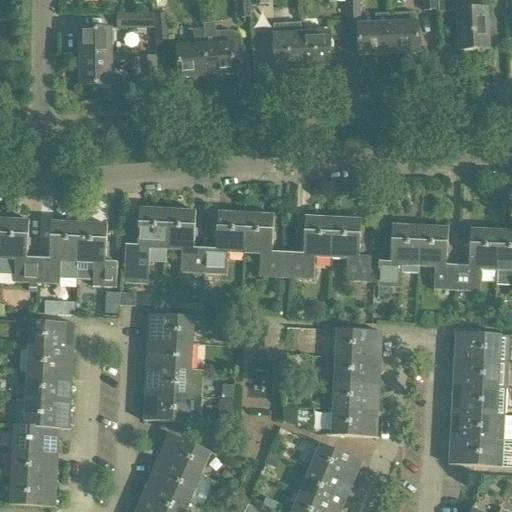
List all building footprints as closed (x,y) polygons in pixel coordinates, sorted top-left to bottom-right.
[(236,0),(238,19),(251,18),(250,5),(252,5),(251,0),(236,0)] [(328,0),(329,3),(345,3),(346,23),(348,23),(346,0),(328,0)] [(346,0),(348,23),(361,23),(360,0),(346,0)] [(421,0),(423,12),(438,11),(437,0),(421,0)] [(470,11),(469,0),(453,0),(439,1),(439,13),(459,12),(461,51),(489,50),(487,10),(470,11)] [(417,24),(416,13),(389,15),(391,55),(420,54),(419,24),(417,24)] [(154,15),(116,15),(116,30),(146,30),(146,28),(155,28),(154,15)] [(168,15),(154,15),(155,28),(155,42),(156,42),(157,56),(157,62),(172,61),(171,41),(170,40),(168,15)] [(360,56),(391,55),(389,15),(375,15),(376,26),(359,27),(360,56)] [(216,24),(206,25),(207,46),(209,77),(237,75),(236,60),(244,60),(242,36),(234,32),(216,33),(216,24)] [(302,24),(275,26),(277,72),(305,71),(303,34),(302,24)] [(181,79),(209,77),(207,46),(206,25),(205,25),(205,29),(193,30),(194,47),(179,48),(181,79)] [(330,32),(303,34),(305,71),(332,69),(331,41),(345,40),(344,25),(330,26),(330,32)] [(112,58),(112,30),(81,30),(81,58),(112,58)] [(157,56),(139,58),(142,86),(159,84),(157,62),(157,56)] [(111,86),(112,58),(81,58),(81,86),(111,86)] [(167,251),(168,211),(141,210),(139,247),(127,247),(125,285),(149,286),(151,250),(167,251)] [(204,276),(205,251),(195,251),(196,213),(168,211),(167,251),(183,252),(182,275),(204,276)] [(245,256),(245,240),(247,215),(219,214),(217,252),(205,251),(204,276),(228,277),(229,255),(245,256)] [(284,280),(286,255),(273,254),(275,217),(247,215),(245,240),(245,256),(261,257),(260,279),(284,280)] [(332,260),(334,219),(307,218),(305,256),(289,255),(286,255),(284,280),(288,280),(315,282),(316,259),(332,260)] [(371,285),(373,260),(361,259),(363,221),(334,219),(332,260),(349,261),(348,283),(371,285)] [(37,286),(38,260),(28,260),(30,222),(1,221),(0,237),(0,275),(15,276),(14,285),(37,286)] [(61,280),(76,281),(77,265),(79,225),(52,223),(50,261),(38,260),(37,286),(38,286),(38,291),(46,292),(46,286),(61,287),(61,280)] [(94,282),(94,289),(116,290),(117,264),(106,264),(108,226),(79,225),(77,265),(76,281),(94,282)] [(420,269),(422,228),(394,227),(392,265),(380,264),(379,289),(403,290),(404,274),(420,275),(421,269),(420,269)] [(458,293),(459,267),(448,267),(450,229),(422,228),(420,269),(421,269),(436,269),(435,292),(458,293)] [(498,272),(500,232),(472,230),(470,268),(459,267),(458,293),(481,294),(482,271),(498,272)] [(498,272),(499,272),(498,285),(511,285),(511,232),(500,232),(498,272)] [(136,308),(137,295),(120,294),(120,307),(136,308)] [(203,301),(203,311),(214,311),(214,302),(203,301)] [(60,303),(59,316),(75,317),(75,304),(60,303)] [(194,347),(195,319),(150,317),(149,344),(194,347)] [(226,321),(217,321),(216,332),(226,332),(226,321)] [(74,353),(75,326),(30,323),(29,351),(74,353)] [(381,361),(383,334),(338,332),(337,359),(381,361)] [(510,363),(511,338),(502,337),(502,336),(458,335),(457,361),(510,363)] [(192,372),(194,347),(149,344),(148,370),(192,372)] [(73,379),(74,353),(29,351),(28,377),(73,379)] [(298,357),(288,358),(288,369),(293,369),(299,364),(298,357)] [(380,388),(381,361),(337,359),(336,386),(380,388)] [(509,389),(510,363),(457,361),(455,387),(506,389),(509,389)] [(192,372),(148,370),(146,396),(191,398),(203,399),(201,399),(202,374),(204,374),(204,373),(192,372)] [(72,405),(73,379),(28,377),(27,403),(72,405)] [(379,413),(380,388),(336,386),(335,411),(379,413)] [(506,389),(455,387),(454,413),(505,415),(506,389)] [(223,399),(233,400),(233,390),(223,390),(223,399)] [(189,425),(191,399),(191,398),(146,396),(145,423),(189,425)] [(232,403),(220,402),(218,424),(230,425),(232,403)] [(70,431),(72,405),(27,403),(26,428),(62,431),(70,431)] [(285,413),(285,423),(298,427),(299,410),(285,410),(285,413)] [(377,440),(379,413),(335,411),(333,438),(377,440)] [(505,415),(454,413),(453,439),(504,441),(505,415)] [(62,431),(26,428),(15,427),(14,455),(59,457),(60,431),(62,431)] [(201,478),(211,455),(170,437),(160,461),(201,478)] [(453,439),(451,466),(502,468),(504,441),(453,439)] [(352,488),(355,481),(362,463),(322,447),(312,471),(352,488)] [(270,454),(267,461),(279,466),(282,459),(270,454)] [(57,484),(58,481),(59,457),(14,455),(13,482),(57,484)] [(191,503),(200,481),(201,478),(160,461),(150,485),(191,503)] [(342,511),(352,488),(312,471),(302,495),(342,511)] [(481,487),(481,481),(481,476),(470,475),(469,487),(481,487)] [(56,509),(56,508),(57,484),(13,482),(12,507),(56,509)] [(146,511),(186,511),(191,503),(150,485),(139,509),(146,511)] [(341,511),(342,511),(302,495),(294,511),(341,511)]
